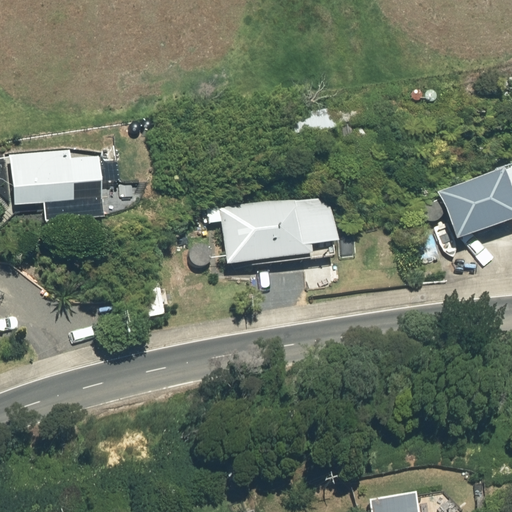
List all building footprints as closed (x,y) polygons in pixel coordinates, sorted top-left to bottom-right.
[(353,111),(330,113),(331,130),(355,127),(353,111)] [(66,155),(5,160),(9,212),(98,205),(94,161),(67,164),(66,155)] [(511,224),(506,206),(511,203),(511,173),(431,200),(449,251),(511,230),(511,224)] [(306,203),(214,212),(220,274),(312,265),(306,203)] [(362,511),(410,511),(408,501),(362,511)]
